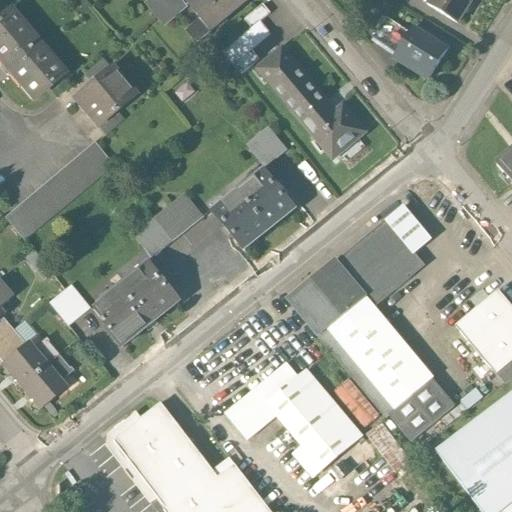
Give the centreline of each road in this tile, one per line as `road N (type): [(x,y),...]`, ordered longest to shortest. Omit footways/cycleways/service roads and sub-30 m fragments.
road 1 (residential): [(429,148),(34,465)]
road 2 (residential): [(429,148),(305,0)]
road 3 (residential): [(511,31),(429,148)]
road 4 (residential): [(511,246),(429,148)]
